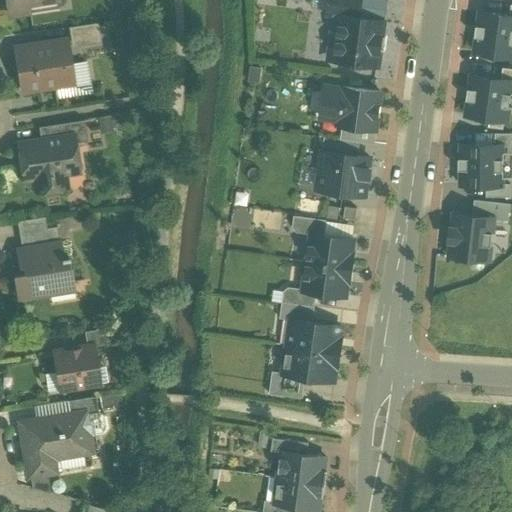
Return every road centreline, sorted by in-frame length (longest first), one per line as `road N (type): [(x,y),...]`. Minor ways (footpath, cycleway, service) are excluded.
road 1 (residential): [(390,372),(437,0)]
road 2 (residential): [(390,372),(372,511)]
road 3 (residential): [(511,380),(390,372)]
